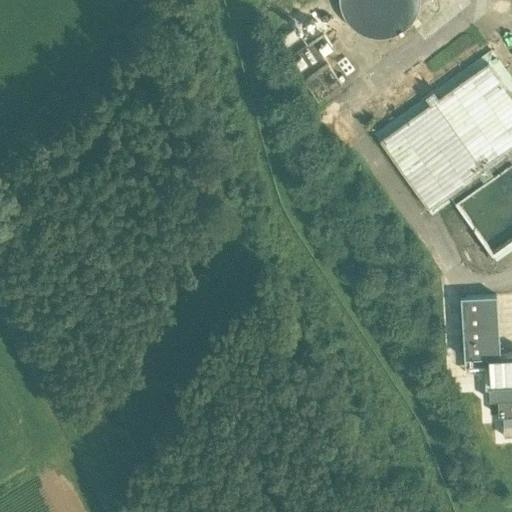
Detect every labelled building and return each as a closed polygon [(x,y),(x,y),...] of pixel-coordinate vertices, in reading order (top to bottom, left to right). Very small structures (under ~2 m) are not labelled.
[(282,47),(298,36),(292,28),(277,39),(282,47)] [(321,33),(289,56),(298,70),(332,46),(322,32),(321,33)] [(317,99),(340,82),(327,63),(303,80),(317,99)] [(511,98),(489,67),(390,140),(441,209),(457,197),(493,247),(511,232),(511,98)] [(511,353),(498,354),(494,293),(459,296),(463,356),(486,355),(488,399),(497,399),(498,415),(511,414),(511,353)]
